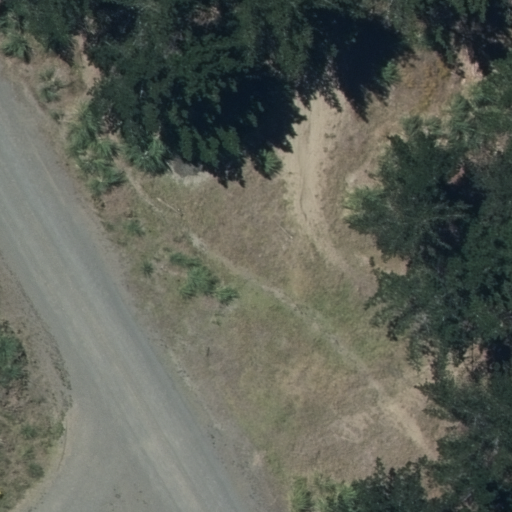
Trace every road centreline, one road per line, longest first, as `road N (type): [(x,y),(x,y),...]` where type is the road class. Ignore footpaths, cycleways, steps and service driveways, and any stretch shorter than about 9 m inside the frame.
road 1 (track): [(0,498),(511,191)]
road 2 (unclassified): [(0,354),(84,511)]
